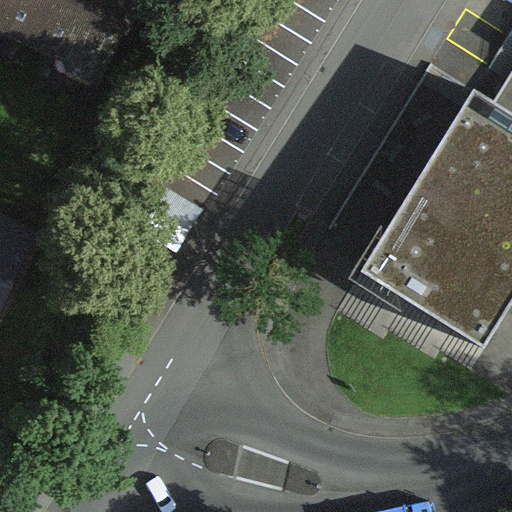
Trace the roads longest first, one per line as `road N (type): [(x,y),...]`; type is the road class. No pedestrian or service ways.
road 1 (residential): [(391,0),(132,421)]
road 2 (tertiary): [(511,450),(416,482),(353,486),(262,471),(132,421)]
